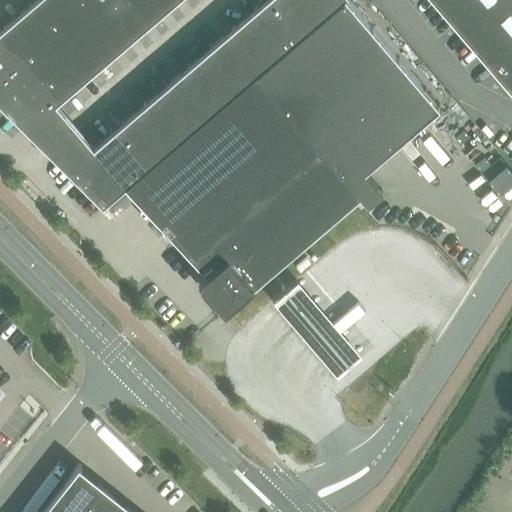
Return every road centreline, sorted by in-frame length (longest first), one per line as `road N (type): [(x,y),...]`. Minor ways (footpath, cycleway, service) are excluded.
road 1 (unclassified): [(511,252),(374,462)]
road 2 (tertiary): [(288,510),(129,353)]
road 3 (tertiary): [(118,366),(263,511)]
road 4 (unclassified): [(118,366),(0,511)]
road 5 (tertiary): [(129,353),(0,221)]
road 6 (tertiary): [(0,246),(118,366)]
road 7 (unknown): [(407,0),(508,107)]
